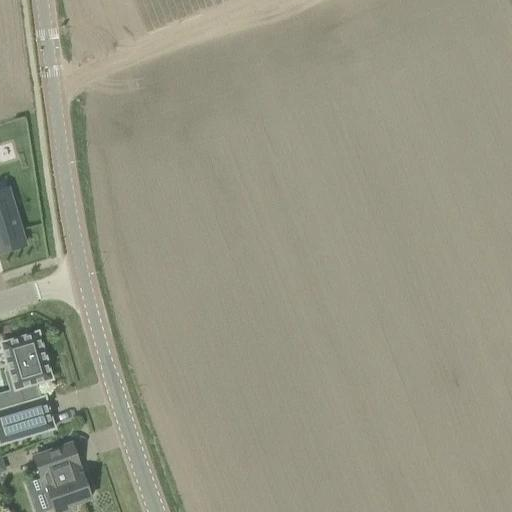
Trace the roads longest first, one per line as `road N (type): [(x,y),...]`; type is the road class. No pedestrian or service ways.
road 1 (tertiary): [(80,279),(37,0)]
road 2 (track): [(308,0),(55,105)]
road 3 (tertiary): [(159,511),(80,279)]
